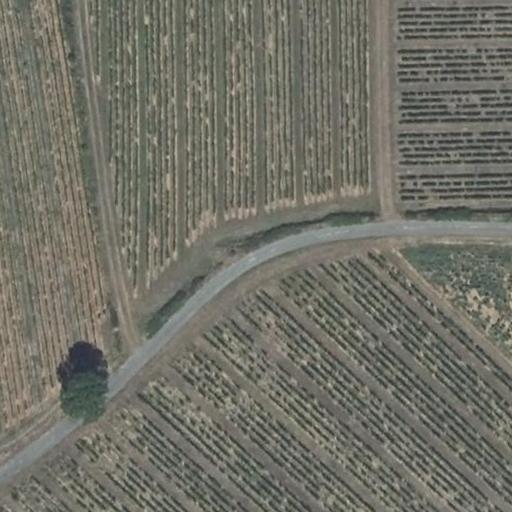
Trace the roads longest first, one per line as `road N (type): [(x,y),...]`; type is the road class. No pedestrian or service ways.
road 1 (unclassified): [(511,231),(378,229),(267,251),(209,287),(136,362),(0,476)]
road 2 (track): [(136,362),(82,0)]
road 3 (track): [(389,229),(381,0)]
